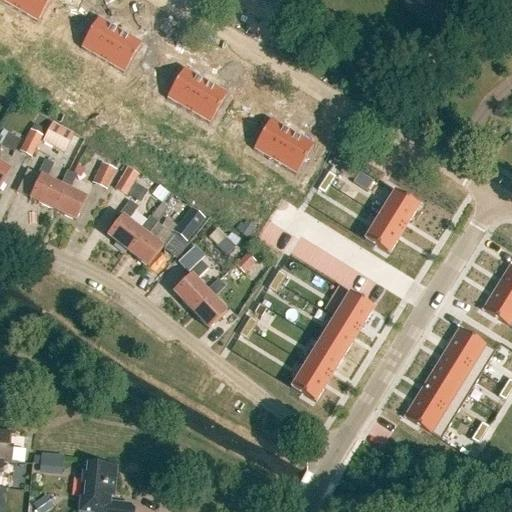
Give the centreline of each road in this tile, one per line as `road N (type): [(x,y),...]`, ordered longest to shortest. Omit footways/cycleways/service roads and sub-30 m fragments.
road 1 (residential): [(334,455),(120,289),(0,232)]
road 2 (residential): [(334,455),(499,201)]
road 3 (residential): [(404,134),(173,0)]
road 4 (residential): [(404,134),(478,0)]
